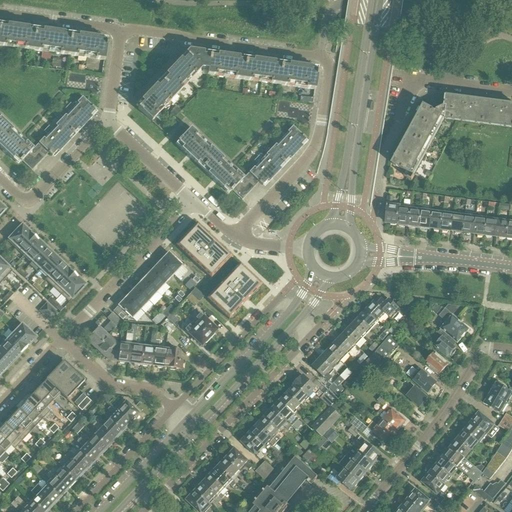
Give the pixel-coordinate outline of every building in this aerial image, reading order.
[(15,26),(0,24),(0,46),(6,47),(6,44),(24,47),(24,50),(33,51),(36,29),(20,27),(20,26),(16,25),(15,26)] [(68,56),(71,34),(56,32),(56,31),(51,30),(51,31),(36,29),(33,51),(42,52),(42,49),(60,52),(59,55),(68,56)] [(87,36),(71,34),(68,56),(77,57),(78,54),(95,56),(95,60),(103,61),(104,61),(106,47),(107,47),(107,42),(106,42),(106,39),(91,37),(92,36),(87,35),(87,36)] [(188,50),(185,54),(202,69),(207,70),(207,75),(210,53),(188,50)] [(226,56),(210,53),(207,75),(216,77),(217,73),(226,75),(234,76),(234,79),(243,80),(246,58),(231,56),(226,55),(226,56)] [(170,70),(160,80),(176,95),(183,89),(180,86),(187,80),(193,73),(195,76),(201,69),(202,70),(202,69),(185,54),(182,57),(174,66),(173,65),(170,69),(170,70)] [(246,58),(243,80),(252,82),(252,78),(261,80),(270,81),(270,84),(279,85),(282,63),(266,61),(261,60),(261,61),(246,58)] [(61,60),(57,59),(53,59),(52,67),(60,68),(61,60)] [(282,63),(279,85),(287,87),(288,83),(297,85),(306,86),(305,89),(311,90),(315,90),(317,76),(317,77),(317,72),(316,71),(316,68),(302,66),(300,65),(297,65),(297,66),(282,63)] [(176,95),(160,80),(150,91),(149,91),(146,94),(146,95),(136,106),(138,108),(137,109),(141,112),(151,122),(158,115),(156,113),(162,106),(168,100),(170,102),(176,95)] [(424,106),(416,121),(434,131),(439,121),(440,122),(443,117),(445,118),(445,120),(452,121),(455,98),(445,96),(444,106),(434,112),(424,106)] [(65,115),(60,121),(74,133),(78,128),(80,130),(86,124),(92,117),(90,115),(95,110),(92,107),(82,97),(81,98),(77,103),(78,104),(75,108),(70,103),(67,106),(65,109),(70,113),(67,117),(65,115)] [(468,99),(455,98),(452,121),(468,122),(471,99),(468,98),(468,99)] [(473,99),(471,99),(468,122),(483,124),(486,102),(473,100),(473,99)] [(498,103),(486,102),(483,124),(498,126),(501,103),(499,102),(498,103)] [(504,103),(501,103),(498,126),(511,128),(511,105),(504,104),(504,103)] [(170,114),(173,117),(174,118),(181,112),(179,111),(176,108),(170,114)] [(74,133),(60,121),(55,126),(57,127),(53,131),(48,126),(46,129),(43,132),(48,136),(45,140),(43,138),(38,143),(48,153),(51,156),(52,156),(57,151),(59,153),(65,146),(71,140),(69,138),(74,133)] [(416,121),(408,135),(427,146),(430,141),(429,140),(434,131),(416,121)] [(7,124),(0,130),(0,147),(3,151),(2,151),(6,154),(12,160),(15,157),(20,162),(20,163),(22,161),(24,159),(23,159),(26,157),(30,152),(33,149),(26,142),(24,145),(17,138),(10,131),(11,130),(12,129),(7,124)] [(280,133),(277,136),(297,153),(303,147),(301,145),(306,139),(302,136),(292,127),(287,132),(289,134),(286,137),(280,133)] [(204,167),(217,154),(211,148),(211,149),(209,150),(202,143),(195,137),(197,135),(190,128),(181,138),(180,138),(177,142),(183,147),(181,150),(187,155),(186,156),(190,159),(196,164),(199,162),(204,167)] [(408,135),(400,150),(418,160),(424,150),(424,151),(427,146),(408,135)] [(279,141),(270,150),(284,163),(289,158),(290,159),(297,153),(277,136),(275,138),(279,141)] [(38,143),(34,148),(44,157),(47,153),(48,153),(38,143)] [(33,149),(30,152),(40,162),(40,161),(43,157),(44,158),(44,157),(34,148),(33,149)] [(259,156),(256,158),(275,176),(281,169),(279,168),(284,163),(270,150),(262,159),(259,156)] [(418,160),(400,150),(392,164),(407,172),(404,176),(411,181),(414,176),(411,175),(414,170),(413,169),(418,160)] [(30,152),(26,157),(36,166),(35,166),(39,162),(40,162),(30,152)] [(222,159),(217,154),(204,167),(209,172),(207,174),(213,180),(212,181),(216,184),(216,183),(223,189),(225,187),(230,192),(232,191),(234,189),(236,186),(240,182),(243,179),(236,172),(234,174),(228,168),(220,161),(222,159)] [(24,159),(22,161),(31,171),(32,170),(31,170),(35,166),(35,167),(36,166),(26,157),(23,159),(24,159)] [(254,168),(249,173),(259,182),(258,183),(262,186),(267,180),(269,182),(275,176),(256,158),(254,161),(259,166),(255,169),(254,168)] [(249,173),(244,177),(254,187),(255,187),(254,186),(258,182),(258,183),(259,182),(249,173)] [(244,177),(243,179),(240,182),(250,191),(250,190),(254,187),(244,177)] [(240,182),(236,186),(246,196),(246,195),(250,191),(240,182)] [(234,189),(232,191),(242,200),(242,199),(245,195),(246,196),(236,186),(234,189)] [(396,224),(397,224),(399,207),(392,206),(393,198),(388,197),(385,217),(386,218),(385,223),(390,223),(390,225),(395,226),(396,224)] [(408,226),(410,210),(411,207),(400,205),(399,207),(397,224),(398,224),(399,226),(404,227),(405,225),(408,226)] [(418,227),(419,227),(421,211),(410,210),(408,226),(412,226),(412,228),(417,229),(418,227)] [(426,228),(430,229),(432,212),(421,211),(419,227),(420,227),(421,229),(425,230),(426,228)] [(440,230),(441,230),(443,214),(432,212),(430,229),(433,229),(434,231),(439,231),(440,230)] [(448,231),(451,231),(454,215),(443,214),(441,230),(442,230),(443,232),(447,232),(448,231)] [(462,233),(464,217),(454,215),(451,231),(455,232),(456,234),(460,234),(462,233)] [(470,234),(473,234),(475,218),(464,217),(462,233),(464,233),(464,235),(469,235),(470,234)] [(483,235),(485,236),(487,220),(475,218),(473,234),(477,235),(478,236),(482,237),(483,235)] [(492,236),(495,237),(497,221),(487,220),(485,236),(486,237),(491,238),(492,236)] [(505,238),(506,238),(508,222),(497,221),(495,237),(498,237),(499,239),(504,240),(505,238)] [(231,256),(228,253),(217,243),(210,237),(199,226),(197,224),(196,223),(196,224),(193,227),(178,242),(177,244),(176,245),(175,246),(176,246),(178,249),(189,259),(196,265),(207,276),(210,278),(210,279),(211,278),(214,275),(228,260),(231,257),(231,256)] [(9,239),(18,247),(31,233),(23,225),(9,239)] [(18,247),(25,254),(39,240),(31,233),(18,247)] [(25,254),(33,262),(47,248),(39,240),(25,254)] [(33,262),(41,269),(55,255),(47,248),(33,262)] [(168,253),(160,263),(173,275),(180,268),(181,269),(183,268),(181,267),(182,266),(168,253)] [(41,269),(49,277),(63,262),(55,255),(41,269)] [(0,257),(0,273),(2,275),(10,267),(0,257)] [(49,277),(57,284),(70,270),(63,262),(49,277)] [(160,263),(151,271),(164,284),(173,275),(160,263)] [(229,319),(232,317),(242,306),(248,300),(248,299),(259,288),(261,285),(262,285),(261,284),(258,282),(243,267),(240,265),(239,264),(226,278),(219,285),(214,291),(209,296),(207,298),(206,299),(207,299),(209,302),(225,317),(228,319),(228,320),(229,319)] [(57,284),(65,292),(78,277),(70,270),(57,284)] [(151,271),(143,280),(156,292),(164,284),(151,271)] [(78,277),(65,292),(73,299),(86,285),(78,277)] [(143,280),(135,289),(148,301),(156,292),(143,280)] [(135,289),(126,297),(140,310),(148,301),(135,289)] [(204,297),(199,293),(195,289),(190,294),(199,302),(204,297)] [(199,302),(190,294),(186,299),(194,307),(199,302)] [(140,310),(126,297),(118,306),(131,319),(140,310)] [(382,300),(377,305),(386,314),(386,315),(391,320),(400,311),(389,300),(386,303),(382,300)] [(369,307),(366,310),(378,322),(386,315),(386,314),(377,305),(374,302),(373,303),(372,303),(369,306),(369,307)] [(58,315),(46,304),(38,312),(50,323),(58,315)] [(169,305),(161,313),(165,317),(167,318),(175,310),(169,305)] [(359,318),(359,319),(371,330),(378,322),(366,310),(363,314),(362,314),(359,317),(359,318)] [(438,334),(442,337),(453,346),(457,342),(459,340),(460,341),(467,332),(466,332),(467,330),(445,311),(441,316),(448,322),(442,329),(438,334)] [(86,340),(95,349),(107,336),(121,322),(112,314),(107,318),(112,323),(103,332),(98,328),(86,340)] [(167,319),(175,327),(180,322),(171,314),(167,319)] [(199,322),(196,325),(210,339),(214,335),(213,333),(216,330),(203,318),(200,315),(196,319),(199,322)] [(354,323),(351,326),(363,338),(371,330),(359,319),(358,319),(357,319),(354,322),(354,323)] [(23,324),(15,333),(29,346),(37,337),(23,324)] [(210,339),(196,325),(192,329),(189,326),(185,330),(188,333),(188,334),(201,346),(204,343),(206,344),(210,339)] [(419,328),(416,331),(419,334),(425,328),(421,325),(419,328)] [(344,334),(343,334),(356,346),(363,338),(351,326),(348,330),(346,330),(344,332),(344,334)] [(392,333),(389,337),(393,341),(396,337),(397,337),(402,331),(398,327),(393,333),(392,333)] [(140,364),(141,365),(143,347),(136,346),(138,331),(133,330),(133,331),(133,333),(129,363),(133,364),(134,365),(138,366),(140,364)] [(386,330),(379,338),(382,341),(390,333),(386,330)] [(125,363),(129,363),(133,333),(127,332),(125,345),(120,344),(120,345),(118,362),(119,362),(119,364),(123,364),(125,363)] [(148,365),(152,366),(156,333),(152,332),(151,340),(150,348),(143,347),(141,365),(142,366),(146,367),(148,365)] [(15,333),(8,340),(22,353),(29,346),(15,333)] [(163,367),(165,350),(158,349),(160,333),(156,333),(152,366),(156,367),(157,368),(161,369),(163,367)] [(339,339),(336,342),(348,354),(356,346),(343,334),(343,335),(341,335),(339,338),(339,339)] [(166,341),(174,348),(178,345),(167,335),(166,341)] [(104,357),(105,356),(116,344),(107,336),(95,349),(96,350),(95,351),(100,355),(100,354),(104,357)] [(397,344),(393,341),(389,337),(381,346),(390,353),(397,344)] [(453,346),(442,337),(434,347),(446,358),(449,355),(450,356),(451,354),(453,355),(456,352),(455,350),(456,349),(453,346)] [(8,340),(1,348),(14,361),(22,353),(8,340)] [(329,350),(328,350),(340,362),(348,354),(336,342),(333,346),(331,346),(329,348),(329,350)] [(105,356),(110,361),(118,345),(116,344),(105,356)] [(118,362),(120,345),(118,345),(110,361),(118,362)] [(1,348),(0,348),(0,362),(7,369),(14,361),(1,348)] [(420,359),(425,363),(439,375),(440,374),(442,374),(444,371),(444,370),(448,365),(429,348),(420,359)] [(165,350),(163,367),(169,368),(170,370),(174,370),(176,369),(182,370),(183,363),(178,362),(179,360),(177,360),(178,351),(165,350)] [(324,355),(321,358),(333,370),(340,362),(328,350),(328,351),(326,351),(323,354),(324,355)] [(376,351),(365,363),(372,370),(374,372),(386,360),(383,358),(376,351)] [(333,370),(321,358),(320,359),(319,359),(316,362),(316,363),(312,367),(328,382),(332,379),(329,376),(334,371),(333,370)] [(63,361),(46,380),(60,394),(66,400),(84,381),(63,361)] [(360,365),(356,362),(356,361),(348,369),(352,373),(360,365)] [(410,378),(414,381),(427,393),(430,391),(430,392),(433,389),(432,388),(436,383),(418,368),(410,378)] [(294,384),(295,385),(309,398),(314,393),(318,397),(322,394),(304,377),(301,380),(299,378),(294,384)] [(46,380),(39,387),(53,401),(60,394),(46,380)] [(343,391),(339,387),(334,383),(329,388),(338,397),(343,391)] [(493,391),(490,394),(508,404),(510,401),(507,400),(510,395),(509,392),(503,388),(504,386),(498,383),(497,385),(496,384),(496,385),(495,385),(492,390),(493,391)] [(411,384),(403,394),(419,408),(420,407),(421,408),(425,403),(424,402),(427,399),(415,388),(415,387),(411,384)] [(288,393),(300,405),(305,400),(306,401),(309,398),(295,385),(292,389),(290,388),(287,391),(288,393)] [(39,387),(32,395),(50,412),(46,408),(53,401),(39,387)] [(328,390),(323,395),(320,399),(330,408),(313,426),(310,424),(309,425),(311,428),(321,437),(341,417),(330,407),(337,400),(328,390)] [(280,401),(294,414),(297,411),(295,410),(300,405),(288,393),(287,394),(285,393),(282,397),(283,398),(280,401)] [(508,404),(490,394),(490,395),(488,395),(486,398),(487,400),(484,404),(503,416),(505,411),(504,410),(508,404)] [(32,395),(25,402),(43,419),(50,412),(32,395)] [(377,401),(383,406),(387,401),(382,396),(377,401)] [(86,397),(77,407),(81,411),(90,402),(86,397)] [(123,400),(114,410),(128,423),(138,414),(123,400)] [(275,407),(273,409),(291,427),(295,424),(289,419),(294,414),(280,401),(280,402),(278,401),(275,405),(275,407)] [(25,402),(18,410),(36,427),(43,419),(25,402)] [(113,415),(108,420),(121,431),(121,430),(123,431),(126,428),(126,426),(128,423),(114,410),(111,406),(108,410),(113,415)] [(378,417),(382,421),(398,434),(398,433),(397,432),(401,428),(401,426),(405,421),(387,406),(383,411),(381,409),(376,415),(378,417)] [(265,417),(278,430),(283,425),(288,431),(291,427),(273,409),(270,412),(268,412),(265,415),(265,417)] [(18,410),(11,417),(29,434),(36,427),(18,410)] [(472,422),(471,422),(487,435),(492,439),(499,430),(479,413),(476,417),(474,417),(471,420),(472,422)] [(499,426),(508,432),(511,426),(511,418),(506,415),(499,426)] [(11,417),(4,424),(22,442),(29,434),(11,417)] [(93,420),(95,422),(113,439),(116,436),(118,437),(121,434),(120,431),(121,431),(108,420),(104,424),(96,417),(93,420)] [(260,423),(258,425),(276,443),(279,440),(274,435),(278,430),(265,417),(265,418),(263,417),(259,421),(260,423)] [(378,417),(373,423),(368,429),(384,443),(385,442),(388,445),(393,439),(395,439),(397,436),(397,434),(398,434),(382,421),(378,417)] [(350,423),(356,428),(360,424),(354,419),(350,423)] [(98,430),(93,435),(107,448),(112,443),(111,442),(113,439),(95,422),(93,425),(98,430)] [(467,425),(463,430),(478,442),(482,438),(484,439),(487,435),(471,422),(469,426),(467,425)] [(4,424),(0,428),(0,435),(15,449),(22,442),(4,424)] [(250,433),(263,446),(267,441),(273,447),(276,443),(258,425),(255,428),(253,428),(250,431),(250,433)] [(346,430),(354,436),(355,438),(359,433),(350,426),(346,430)] [(323,436),(328,441),(335,433),(330,429),(323,436)] [(460,436),(457,439),(473,452),(476,448),(474,447),(478,442),(463,430),(459,434),(460,436)] [(63,437),(67,440),(72,435),(68,432),(63,437)] [(265,448),(263,446),(250,433),(250,434),(248,433),(244,437),(245,439),(242,442),(261,460),(264,456),(260,453),(265,448)] [(0,435),(0,449),(4,453),(11,446),(14,449),(15,449),(0,435)] [(83,435),(80,438),(98,455),(101,452),(102,454),(107,448),(93,435),(89,440),(83,435)] [(52,442),(53,443),(55,446),(61,439),(58,436),(57,438),(56,437),(52,442)] [(78,451),(79,452),(91,463),(92,464),(97,459),(96,458),(98,455),(80,438),(77,442),(82,447),(78,451)] [(315,445),(318,446),(321,449),(327,442),(322,438),(315,445)] [(363,447),(359,453),(372,464),(373,464),(374,464),(377,460),(377,459),(380,455),(359,438),(356,442),(363,447)] [(453,442),(449,447),(464,459),(468,455),(470,456),(473,452),(457,439),(455,443),(453,442)] [(305,451),(306,450),(305,449),(309,445),(304,441),(299,446),(305,451)] [(511,446),(504,441),(501,445),(511,452),(511,450),(511,446)] [(42,446),(37,442),(30,450),(35,454),(42,446)] [(305,449),(306,450),(310,454),(317,448),(311,442),(309,445),(305,449)] [(46,451),(49,454),(56,446),(55,446),(53,443),(46,451)] [(501,447),(499,449),(508,456),(511,452),(501,445),(501,447)] [(446,453),(443,456),(459,469),(468,476),(474,481),(481,473),(464,459),(449,447),(445,451),(446,453)] [(294,451),(296,453),(300,456),(303,453),(297,448),(294,451)] [(498,451),(496,454),(506,460),(508,456),(499,449),(498,451)] [(227,457),(226,458),(239,471),(244,466),(249,470),(253,467),(235,450),(232,453),(229,453),(227,455),(227,457)] [(69,452),(66,455),(83,471),(86,469),(87,470),(91,465),(90,463),(91,463),(79,452),(74,457),(69,452)] [(303,457),(308,462),(312,457),(307,453),(303,457)] [(349,465),(344,470),(358,481),(359,481),(360,481),(363,477),(363,476),(365,473),(345,456),(342,453),(339,457),(349,465)] [(348,453),(345,456),(365,473),(368,470),(369,470),(372,467),(372,465),(372,464),(359,453),(354,458),(348,453)] [(496,454),(493,458),(502,464),(506,460),(496,454)] [(52,470),(49,473),(66,489),(69,486),(70,487),(75,482),(74,481),(76,479),(77,480),(81,476),(82,475),(81,474),(83,471),(66,455),(63,458),(66,461),(66,462),(62,458),(58,463),(64,468),(58,475),(52,470)] [(439,459),(435,464),(450,477),(454,472),(456,473),(459,469),(443,456),(441,459),(439,459)] [(221,464),(218,467),(236,484),(239,480),(234,476),(239,471),(226,458),(225,459),(223,459),(220,462),(221,464)] [(284,511),(287,511),(291,508),(286,504),(306,481),(306,480),(312,484),(318,477),(303,465),(303,464),(296,458),(289,466),(290,466),(270,489),(268,487),(265,491),(264,490),(262,492),(263,492),(256,500),(256,499),(255,501),(256,502),(253,506),(255,507),(251,511),(284,511)] [(493,458),(490,463),(499,468),(502,464),(493,458)] [(265,462),(261,466),(270,475),(274,470),(265,462)] [(30,467),(36,473),(39,469),(34,463),(30,467)] [(490,463),(487,467),(496,472),(499,468),(490,463)] [(432,470),(429,473),(449,489),(452,485),(446,481),(450,477),(435,464),(431,468),(432,470)] [(211,475),(210,475),(223,488),(228,483),(233,487),(236,484),(218,467),(215,470),(213,470),(210,473),(211,475)] [(487,467),(484,471),(493,476),(496,472),(487,467)] [(255,472),(265,481),(269,476),(259,468),(255,472)] [(358,481),(344,470),(340,475),(333,470),(330,473),(331,474),(327,479),(337,487),(338,487),(337,486),(341,482),(351,490),(354,487),(355,487),(358,483),(358,482),(358,481)] [(493,476),(484,471),(482,474),(489,480),(490,480),(491,478),(493,476)] [(52,481),(47,486),(60,498),(65,493),(64,491),(66,489),(49,473),(47,476),(52,481)] [(449,489),(429,473),(429,474),(427,473),(424,477),(425,479),(422,483),(439,497),(443,492),(445,494),(449,489)] [(205,481),(203,483),(220,500),(221,501),(224,497),(223,496),(227,491),(223,488),(210,475),(210,476),(208,475),(205,478),(205,481)] [(13,484),(17,488),(24,481),(21,477),(13,484)] [(0,481),(0,490),(2,492),(8,485),(2,479),(0,481)] [(196,490),(195,491),(210,505),(211,505),(209,503),(213,499),(217,503),(220,500),(203,483),(201,486),(198,485),(196,488),(196,490)] [(493,486),(492,486),(499,492),(502,488),(498,484),(496,483),(493,486)] [(37,486),(34,489),(51,505),(54,502),(55,503),(60,498),(47,486),(42,491),(37,486)] [(492,486),(489,490),(496,495),(499,492),(492,486)] [(37,497),(32,502),(42,511),(46,511),(50,509),(49,507),(51,505),(34,489),(32,492),(37,497)] [(408,499),(421,511),(426,505),(429,508),(432,504),(415,490),(412,494),(411,495),(408,498),(408,499)] [(496,495),(489,490),(486,493),(493,499),(496,495)] [(210,505),(195,491),(195,492),(193,492),(190,495),(190,497),(187,501),(198,511),(206,511),(205,511),(210,505)] [(18,498),(15,501),(25,511),(42,511),(32,502),(27,507),(18,498)] [(404,505),(401,508),(405,511),(420,511),(421,511),(408,499),(407,500),(406,500),(404,503),(404,505)] [(441,503),(450,510),(454,505),(446,499),(445,500),(445,499),(441,503)] [(25,511),(15,501),(11,505),(18,511),(25,511)]
